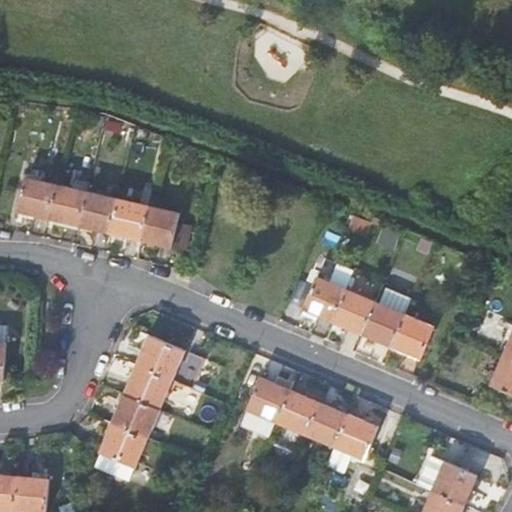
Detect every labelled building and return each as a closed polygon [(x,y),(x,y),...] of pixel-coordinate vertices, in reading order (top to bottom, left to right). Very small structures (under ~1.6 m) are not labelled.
[(19,207),(47,214),(54,181),(26,175),(19,207)] [(47,214),(75,221),(83,188),(54,181),(47,214)] [(75,221),(106,229),(114,196),(83,188),(75,221)] [(106,229),(138,236),(146,203),(114,196),(106,229)] [(138,236),(169,244),(177,211),(146,203),(138,236)] [(194,215),(177,211),(169,244),(187,248),(194,215)] [(306,305),(335,318),(348,287),(319,274),(306,305)] [(335,318),(364,330),(382,287),(353,274),(348,287),(335,318)] [(364,330),(392,343),(406,311),(411,299),(382,287),(364,330)] [(434,323),(406,311),(392,343),(420,355),(434,323)] [(149,335),(137,362),(171,376),(193,385),(204,358),(149,335)] [(511,392),(511,357),(506,355),(494,385),(511,392)] [(137,362),(125,391),(159,405),(171,376),(137,362)] [(247,409),(276,422),(289,390),(261,377),(247,409)] [(119,404),(112,421),(146,435),(159,405),(125,391),(119,389),(114,402),(119,404)] [(276,422),(304,434),(318,402),(289,390),(276,422)] [(304,434),(332,446),(346,414),(318,402),(304,434)] [(375,426),(346,414),(332,446),(324,465),(342,472),(348,457),(358,462),(360,458),(375,426)] [(146,435),(112,421),(99,450),(105,453),(99,466),(127,479),(146,435)] [(475,475),(442,461),(427,455),(416,483),(430,489),(463,502),(475,475)] [(16,475),(0,474),(0,507),(14,509),(16,475)] [(46,477),(16,475),(14,509),(44,510),(46,477)] [(458,511),(463,502),(430,489),(420,511),(458,511)]
